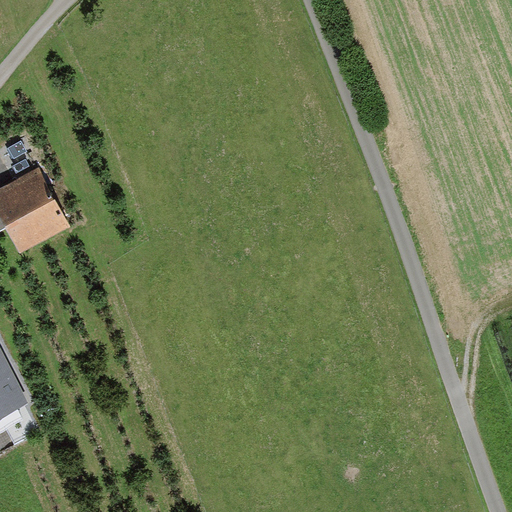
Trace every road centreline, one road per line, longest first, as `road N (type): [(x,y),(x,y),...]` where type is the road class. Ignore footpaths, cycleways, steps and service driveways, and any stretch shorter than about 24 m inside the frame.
road 1 (residential): [(497,511),(312,0)]
road 2 (track): [(460,408),(480,324),(511,302)]
